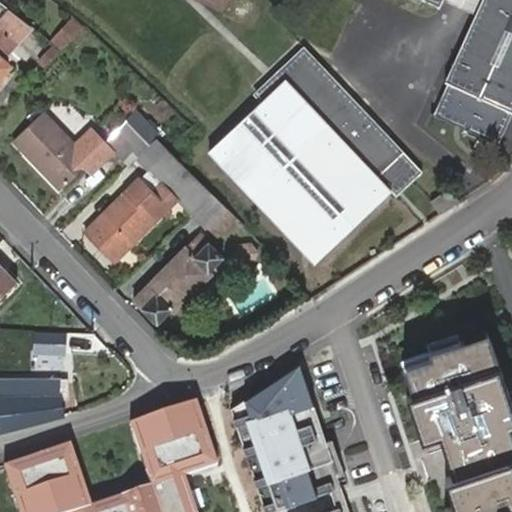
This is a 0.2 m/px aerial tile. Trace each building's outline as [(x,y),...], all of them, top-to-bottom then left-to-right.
[(420,0),(439,8),(441,2),(442,0),(420,0)] [(442,0),(441,2),(474,17),(481,0),(442,0)] [(511,0),(481,0),(474,17),(444,83),(446,84),(511,114),(511,113),(511,0)] [(9,12),(0,21),(0,76),(7,68),(0,62),(17,44),(30,29),(9,12)] [(268,96),(209,151),(315,264),(392,191),(378,177),(401,154),(302,48),(278,70),(286,79),(268,96)] [(286,79),(278,70),(261,86),(268,96),(286,79)] [(446,84),(432,117),(497,147),(511,114),(446,84)] [(14,140),(62,188),(89,161),(42,112),(14,140)] [(114,135),(137,157),(155,138),(158,135),(136,113),(114,135)] [(178,199),(192,214),(193,213),(211,194),(166,149),(155,138),(137,157),(136,158),(149,172),(118,202),(120,205),(107,219),(104,215),(86,232),(115,263),(178,199)] [(443,220),(460,204),(449,192),(432,206),(443,220)] [(208,227),(226,209),(211,194),(193,213),(208,227)] [(118,202),(104,215),(107,219),(120,205),(118,202)] [(218,237),(236,219),(226,209),(208,227),(218,237)] [(176,313),(213,275),(210,271),(224,258),(199,234),(141,293),(137,289),(132,294),(137,299),(134,301),(158,325),(172,310),(176,313)] [(0,297),(16,282),(0,264),(0,297)] [(455,333),(426,343),(429,352),(401,362),(412,393),(406,395),(421,438),(438,432),(452,474),(444,477),(453,503),(444,507),(446,511),(511,511),(511,457),(511,454),(511,453),(511,431),(509,422),(511,420),(511,410),(486,332),(458,342),(455,333)] [(40,354),(67,355),(68,337),(40,336),(40,354)] [(300,364),(230,409),(265,511),(275,511),(331,494),(342,490),(300,364)] [(0,397),(0,432),(65,417),(60,398),(52,399),(51,383),(39,383),(38,376),(31,376),(31,369),(10,370),(11,382),(12,397),(0,397)] [(0,381),(0,397),(12,397),(11,382),(0,381)] [(52,399),(60,398),(66,398),(66,383),(51,383),(52,399)] [(196,511),(184,477),(209,469),(200,441),(208,439),(196,402),(138,421),(144,438),(135,441),(145,471),(154,468),(160,485),(151,488),(151,487),(91,507),(70,444),(12,464),(18,481),(9,484),(18,511),(24,511),(28,511),(196,511)] [(138,421),(130,424),(135,441),(144,438),(138,421)] [(208,439),(200,441),(209,469),(217,466),(208,439)] [(9,484),(18,481),(12,464),(4,467),(9,484)] [(154,468),(145,471),(151,487),(151,488),(160,485),(154,468)] [(342,490),(331,494),(336,509),(347,505),(342,490)]
